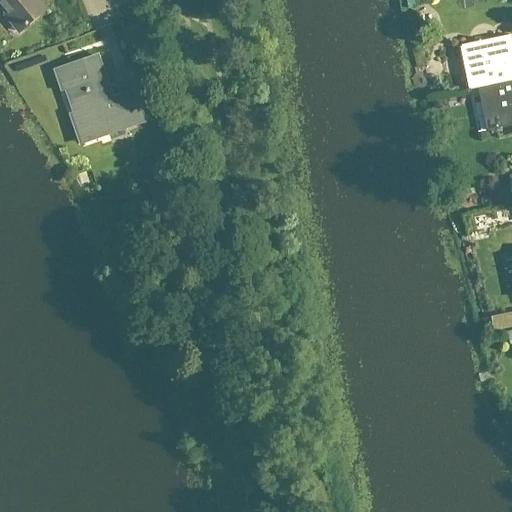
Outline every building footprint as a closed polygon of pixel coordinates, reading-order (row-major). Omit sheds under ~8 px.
[(0,0),(0,13),(3,17),(1,18),(15,35),(25,27),(24,25),(42,10),(33,0),(0,0)] [(475,91),(511,82),(511,56),(508,38),(459,48),(468,93),(475,91)] [(95,59),(53,73),(60,93),(63,92),(70,115),(68,116),(74,134),(75,138),(105,128),(108,135),(141,124),(131,93),(109,101),(95,59)] [(511,82),(475,91),(484,133),(511,127),(511,82)] [(146,179),(156,186),(169,167),(159,160),(146,179)] [(504,230),(511,228),(511,214),(501,219),(504,230)] [(511,314),(489,319),(492,333),(511,328),(511,314)]
